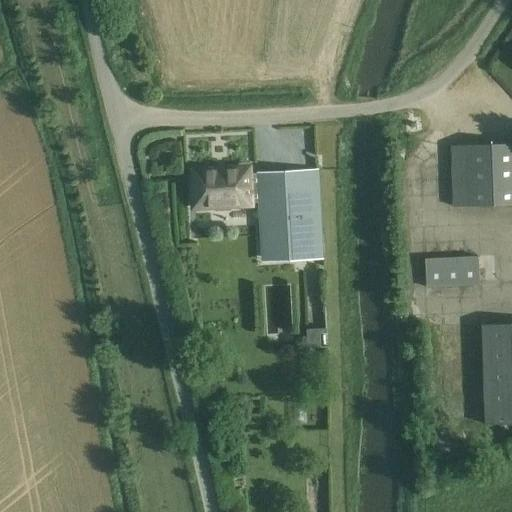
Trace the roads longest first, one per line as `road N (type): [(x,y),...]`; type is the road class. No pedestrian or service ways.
road 1 (unclassified): [(116,119),(337,111),(413,100),(447,78),(506,0)]
road 2 (unclassified): [(116,119),(220,511)]
road 3 (unclassified): [(87,0),(116,119)]
